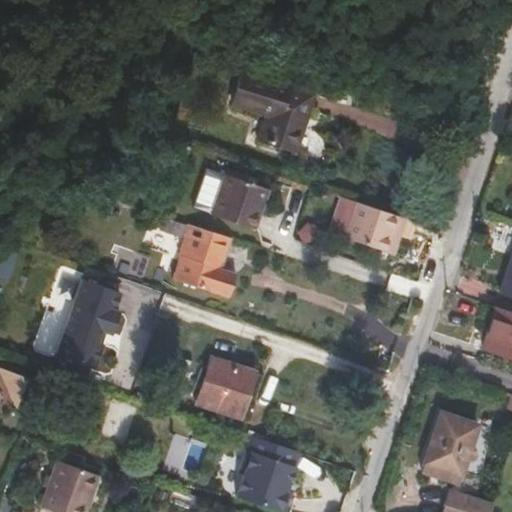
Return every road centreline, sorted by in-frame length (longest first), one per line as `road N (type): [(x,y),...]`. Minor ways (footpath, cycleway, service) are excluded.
road 1 (residential): [(511,75),(365,511)]
road 2 (unknown): [(408,387),(166,310)]
road 3 (unknown): [(438,295),(277,239)]
